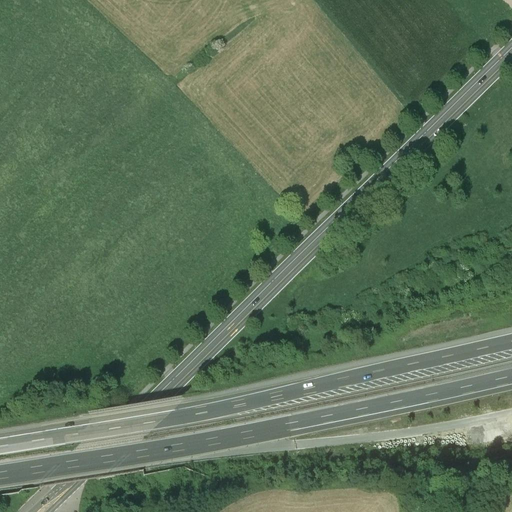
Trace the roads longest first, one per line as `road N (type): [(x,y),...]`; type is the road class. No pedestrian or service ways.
road 1 (secondary): [(511,53),(55,496)]
road 2 (motorway): [(511,339),(166,420),(0,447)]
road 3 (motorway): [(141,451),(511,374)]
road 4 (motorway): [(141,451),(276,447),(413,429)]
road 5 (motorway): [(0,473),(141,451)]
